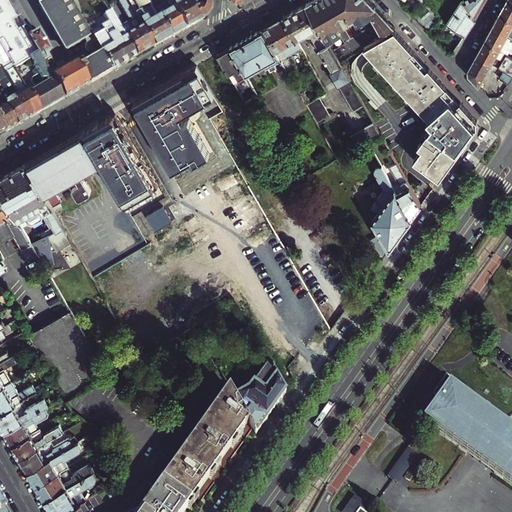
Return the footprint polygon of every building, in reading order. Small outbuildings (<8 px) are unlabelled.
[(29,51),(34,49),(22,29),(21,27),(15,16),(5,0),(0,0),(0,65),(0,66),(5,74),(18,96),(30,118),(39,113),(26,91),(13,69),(20,65),(30,60),(28,58),(32,56),(29,51)] [(89,34),(69,0),(45,0),(39,4),(66,51),(84,41),(86,44),(84,48),(87,53),(90,53),(92,56),(75,66),(87,86),(111,72),(89,34)] [(135,58),(152,48),(127,5),(124,0),(117,0),(130,21),(118,28),(135,58)] [(124,0),(127,5),(133,2),(134,3),(135,2),(146,21),(157,15),(149,2),(147,0),(124,0)] [(170,38),(183,31),(171,10),(167,13),(160,2),(158,3),(156,0),(147,0),(149,2),(157,15),(170,38)] [(165,0),(171,10),(183,31),(197,23),(184,0),(165,0)] [(209,0),(184,0),(197,23),(203,20),(205,16),(208,12),(209,0)] [(312,0),(307,3),(327,39),(341,31),(339,26),(355,17),(358,22),(372,14),(385,36),(365,48),(415,104),(421,100),(427,90),(429,92),(443,81),(442,79),(438,76),(437,71),(371,0),(312,0)] [(400,0),(402,2),(406,0),(419,0),(424,6),(413,14),(428,30),(441,19),(430,0),(400,0)] [(462,0),(448,23),(465,34),(476,18),(465,0),(462,0)] [(486,0),(465,0),(476,18),(486,0)] [(511,2),(507,0),(506,0),(500,13),(511,20),(511,2)] [(152,48),(170,38),(157,15),(146,21),(135,2),(134,3),(133,2),(127,5),(152,48)] [(284,16),(297,38),(305,34),(308,39),(311,39),(312,39),(319,51),(320,50),(332,71),(330,73),(338,87),(340,86),(354,111),(365,104),(327,39),(307,3),(284,16)] [(111,72),(135,58),(118,28),(105,5),(100,8),(103,15),(103,17),(107,24),(89,34),(111,72)] [(511,20),(500,13),(493,26),(511,38),(511,40),(511,20)] [(18,14),(15,16),(21,27),(24,25),(18,14)] [(284,16),(263,28),(281,58),(289,73),(296,69),(287,54),(302,47),(297,38),(284,16)] [(28,26),(22,29),(34,49),(63,99),(87,86),(75,66),(72,62),(65,66),(62,60),(52,65),(46,53),(49,51),(37,31),(36,32),(31,26),(28,27),(28,26)] [(511,38),(493,26),(485,40),(499,50),(505,41),(511,45),(511,40),(511,38)] [(263,28),(231,46),(247,74),(265,63),(267,66),(281,58),(263,28)] [(480,49),(494,59),(496,56),(503,61),(500,66),(511,74),(511,57),(499,50),(485,40),(480,49)] [(252,83),(247,74),(231,46),(219,53),(240,90),(252,83)] [(39,113),(63,99),(34,49),(29,51),(32,56),(28,58),(30,60),(43,84),(34,89),(20,65),(13,69),(26,91),(39,113)] [(493,61),(494,59),(480,49),(477,54),(495,65),(496,63),(493,61)] [(477,54),(469,69),(469,75),(481,87),(495,65),(477,54)] [(184,121),(180,114),(214,95),(197,65),(142,97),(139,99),(137,103),(137,107),(138,110),(173,170),(192,159),(194,163),(210,154),(189,118),(184,121)] [(0,101),(15,127),(30,118),(18,96),(5,74),(0,66),(0,101)] [(508,84),(511,79),(511,74),(500,66),(495,76),(508,84)] [(478,119),(443,81),(429,92),(427,90),(421,100),(415,104),(428,119),(428,120),(432,125),(419,146),(423,148),(414,160),(440,179),(479,126),(478,119)] [(240,90),(246,101),(259,94),(252,83),(240,90)] [(331,114),(320,96),(310,102),(307,104),(318,122),(331,114)] [(0,130),(2,134),(15,127),(0,101),(0,130)] [(83,130),(130,213),(163,194),(120,118),(117,115),(113,114),(109,115),(83,130)] [(378,127),(375,122),(352,135),(358,146),(381,133),(378,127)] [(28,162),(46,195),(101,164),(82,131),(28,162)] [(412,217),(422,203),(398,161),(390,165),(393,172),(393,175),(396,180),(399,181),(399,182),(393,185),(412,217)] [(46,195),(28,162),(0,177),(0,187),(19,220),(28,215),(27,219),(29,222),(34,223),(42,218),(43,216),(43,214),(41,210),(37,209),(43,206),(57,230),(52,232),(49,235),(58,251),(73,242),(46,195)] [(412,217),(393,185),(382,165),(381,166),(379,166),(378,166),(376,167),(375,169),(375,171),(376,172),(377,174),(378,175),(379,176),(378,176),(385,188),(372,206),(379,211),(373,220),(380,233),(371,239),(380,255),(378,255),(375,255),(373,256),(371,258),(369,260),(368,262),(368,265),(369,269),(371,271),(372,272),(412,217)] [(83,180),(74,185),(73,186),(73,187),(79,199),(90,193),(90,192),(91,190),(85,180),(83,180)] [(19,220),(0,187),(0,236),(2,241),(14,234),(23,249),(32,244),(22,226),(19,220)] [(43,214),(43,216),(52,232),(57,230),(43,206),(37,209),(41,210),(43,214)] [(28,215),(19,220),(22,226),(29,222),(27,219),(28,215)] [(114,258),(90,271),(112,309),(136,295),(114,258)] [(180,282),(172,287),(182,305),(187,313),(188,315),(228,291),(239,285),(229,267),(187,292),(180,282)] [(176,309),(182,305),(172,287),(166,290),(164,296),(171,308),(176,309)] [(70,310),(29,333),(35,342),(67,400),(108,376),(70,310)] [(177,318),(185,332),(194,327),(188,315),(187,313),(177,318)] [(0,327),(3,326),(11,321),(8,317),(3,319),(0,318),(0,327)] [(0,362),(13,355),(21,350),(17,343),(0,352),(0,362)] [(13,355),(0,362),(0,386),(13,379),(6,367),(16,361),(13,355)] [(118,364),(121,369),(127,365),(124,360),(122,359),(118,362),(118,364)] [(237,394),(234,396),(250,422),(256,433),(286,393),(269,364),(250,391),(239,397),(237,394)] [(511,429),(458,391),(462,385),(447,374),(433,393),(440,399),(423,422),(427,424),(511,484),(511,429)] [(20,391),(13,379),(0,386),(0,412),(22,400),(43,387),(41,384),(35,387),(33,384),(20,391)] [(241,433),(250,422),(234,396),(230,389),(163,482),(194,504),(199,496),(197,494),(209,478),(211,479),(222,465),(219,464),(231,447),(234,448),(243,435),(241,433)] [(417,417),(423,422),(440,399),(433,393),(417,417)] [(0,412),(0,421),(5,430),(50,404),(52,403),(49,398),(46,399),(44,396),(26,407),(22,400),(0,412)] [(50,404),(5,430),(12,443),(41,427),(36,420),(38,420),(49,414),(50,411),(53,409),(50,404)] [(41,427),(12,443),(20,457),(51,439),(64,431),(60,424),(47,431),(46,434),(41,426),(41,427)] [(51,439),(20,457),(28,470),(79,441),(77,438),(73,441),(72,438),(69,437),(55,445),(51,439)] [(80,441),(79,441),(28,470),(37,485),(70,465),(66,458),(82,449),(83,446),(80,441)] [(419,454),(409,447),(389,476),(393,479),(398,483),(419,454)] [(86,456),(70,465),(74,472),(90,463),(86,456)] [(70,465),(37,485),(45,499),(94,470),(97,468),(94,463),(90,463),(74,472),(70,465)] [(45,499),(52,511),(63,511),(86,499),(80,489),(96,480),(97,476),(94,470),(45,499)] [(190,509),(194,504),(163,482),(146,505),(133,511),(184,511),(188,508),(190,509)] [(9,511),(0,496),(0,511),(9,511)] [(355,502),(347,511),(361,511),(360,511),(363,508),(355,502)]
